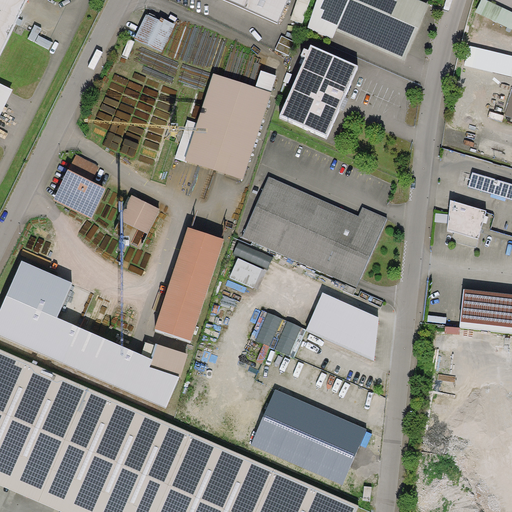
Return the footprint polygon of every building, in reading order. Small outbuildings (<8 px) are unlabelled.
[(0,0),(0,57),(27,0),(0,0)] [(288,0),(220,0),(278,25),(288,0)] [(311,0),(299,0),(292,21),(304,25),(311,0)] [(428,5),(415,0),(318,0),(308,28),(330,39),(339,23),(406,53),(428,5)] [(174,28),(147,15),(135,40),(162,53),(174,28)] [(296,43),(282,36),(276,50),(289,56),(296,43)] [(358,70),(311,49),(310,53),(305,51),(301,60),(304,61),(279,119),(327,140),(358,70)] [(271,95),(214,76),(185,162),(243,181),(271,95)] [(77,159),(69,175),(91,185),(98,169),(77,159)] [(91,185),(69,175),(56,202),(90,218),(103,191),(91,185)] [(511,201),(511,184),(485,177),(481,192),(511,201)] [(358,217),(269,178),(242,237),(333,278),(358,289),(362,279),(388,220),(362,208),(358,217)] [(158,212),(131,198),(120,221),(147,235),(158,212)] [(479,241),(487,213),(450,203),(448,231),(479,241)] [(225,242),(189,230),(155,331),(191,343),(225,242)] [(355,290),(346,285),(343,291),(352,296),(355,290)] [(511,299),(465,294),(462,321),(511,326),(511,299)] [(380,323),(321,295),(307,332),(376,359),(380,323)] [(55,316),(8,296),(0,314),(0,334),(39,352),(55,316)] [(187,356),(157,346),(152,360),(79,328),(63,364),(167,409),(181,373),(187,356)] [(355,511),(357,508),(0,352),(0,475),(84,511),(355,511)] [(372,488),(364,487),(363,501),(371,502),(372,488)]
